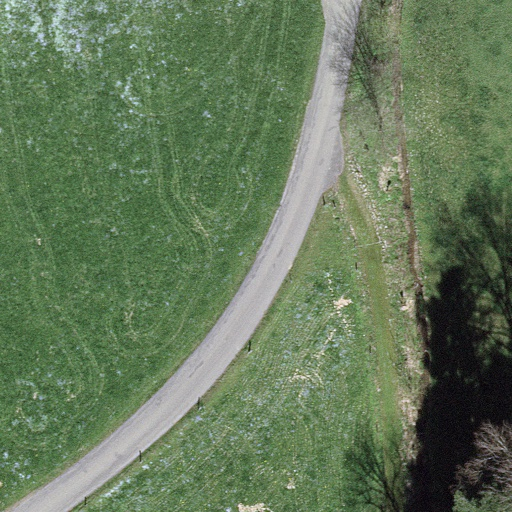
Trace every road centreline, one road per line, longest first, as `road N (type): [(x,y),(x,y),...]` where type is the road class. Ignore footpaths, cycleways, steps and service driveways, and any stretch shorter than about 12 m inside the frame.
road 1 (unclassified): [(345,0),(301,201),(244,313),(145,426),(37,511)]
road 2 (track): [(317,148),(365,238),(411,511)]
